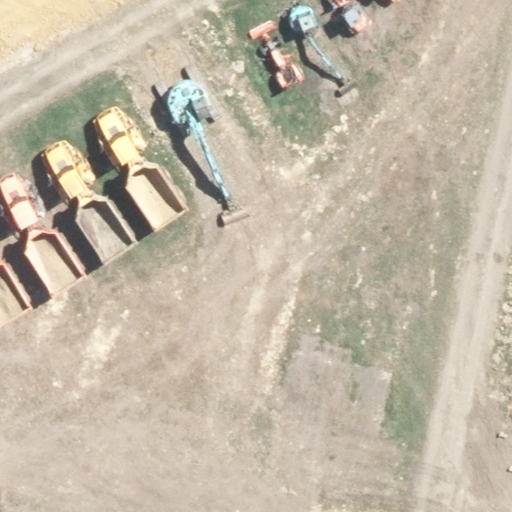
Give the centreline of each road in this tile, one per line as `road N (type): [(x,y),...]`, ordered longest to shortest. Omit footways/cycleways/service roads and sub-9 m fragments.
road 1 (residential): [(17,511),(363,125)]
road 2 (residential): [(363,125),(73,0)]
road 3 (residential): [(511,193),(363,125)]
road 4 (residential): [(363,125),(447,0)]
